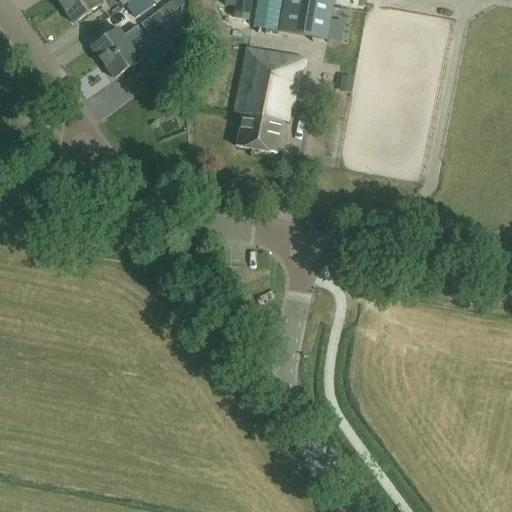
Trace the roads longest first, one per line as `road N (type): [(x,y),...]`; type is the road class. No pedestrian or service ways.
road 1 (tertiary): [(359,511),(286,405),(283,377),(305,241)]
road 2 (tertiary): [(305,241),(168,219),(126,191),(89,139)]
road 3 (unclassified): [(511,280),(305,241)]
road 4 (tertiary): [(89,139),(0,16)]
